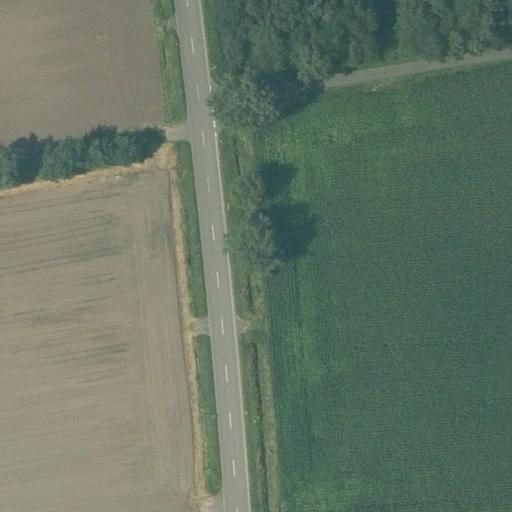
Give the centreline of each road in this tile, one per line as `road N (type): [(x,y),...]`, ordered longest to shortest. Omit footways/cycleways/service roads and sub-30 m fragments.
road 1 (tertiary): [(199,106),(235,511)]
road 2 (unclassified): [(199,106),(511,54)]
road 3 (track): [(0,165),(201,131)]
